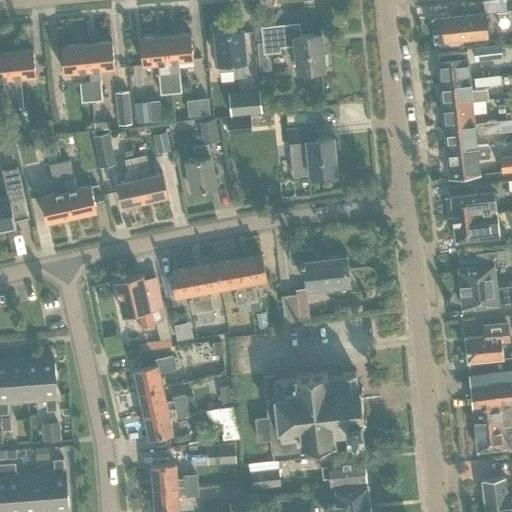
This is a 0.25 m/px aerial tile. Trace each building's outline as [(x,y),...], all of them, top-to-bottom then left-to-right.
[(485,13),(455,16),(432,19),(432,18),(434,43),(487,37),(485,13)] [(294,44),(297,71),(324,69),(321,33),(300,35),(299,23),(261,26),(264,52),(280,51),(279,45),(294,44)] [(232,62),(234,77),(246,76),(245,60),(242,28),(214,31),(218,63),(232,62)] [(171,93),(181,91),(178,61),(193,60),(190,34),(165,36),(171,93)] [(139,39),(142,65),(157,63),(160,94),(171,93),(165,36),(139,39)] [(92,100),(95,100),(102,99),(100,69),(114,67),(112,41),(86,44),(89,70),(90,82),(92,100)] [(89,70),(86,44),(61,47),(63,73),(89,70)] [(474,61),(502,58),(500,45),(473,48),(474,61)] [(33,49),(7,52),(10,78),(35,75),(33,49)] [(436,60),(439,82),(469,79),(466,51),(437,54),(438,60),(436,60)] [(11,90),(10,78),(7,52),(0,52),(0,81),(3,109),(13,108),(11,90)] [(474,78),(475,86),(500,84),(499,75),(474,78)] [(469,79),(439,82),(441,104),(472,101),(488,99),(486,89),(470,90),(469,79)] [(82,101),(92,100),(90,82),(80,83),(82,101)] [(23,107),(22,89),(11,90),(13,108),(23,107)] [(115,93),(118,126),(132,124),(129,91),(115,93)] [(231,116),(262,114),(260,91),(229,94),(231,116)] [(162,120),(160,99),(148,101),(135,102),(137,123),(162,120)] [(209,113),(208,99),(187,101),(188,116),(209,113)] [(443,126),(474,123),(472,101),(441,104),(443,126)] [(54,109),(55,130),(71,129),(69,108),(54,109)] [(216,118),(198,121),(202,142),(220,139),(216,118)] [(498,120),(474,123),(443,126),(445,149),(476,146),(475,135),(499,132),(498,120)] [(289,129),(288,129),(289,142),(292,176),(293,176),(310,175),(336,172),(332,138),(314,139),(313,127),(289,129)] [(152,134),(157,153),(170,150),(166,131),(152,134)] [(96,135),(102,165),(115,162),(109,133),(96,135)] [(49,136),(40,138),(40,139),(44,156),(56,153),(52,137),(52,135),(49,136)] [(14,139),(1,141),(5,155),(18,152),(14,138),(14,139)] [(185,160),(191,191),(216,186),(211,156),(210,156),(208,143),(193,146),(195,158),(185,160)] [(489,157),(487,145),(476,146),(445,149),(448,176),(448,177),(448,178),(480,174),(479,173),(477,159),(489,157)] [(147,167),(145,155),(135,157),(144,200),(167,195),(162,172),(146,175),(144,168),(147,167)] [(511,155),(500,157),(501,172),(511,171),(511,155)] [(116,182),(122,205),(144,200),(135,157),(125,159),(128,172),(131,171),(132,178),(116,182)] [(96,211),(90,186),(76,189),(69,159),(59,162),(71,217),(96,211)] [(49,164),(53,182),(56,193),(40,197),(46,222),(71,217),(59,162),(49,164)] [(14,221),(28,217),(17,169),(4,172),(6,176),(3,177),(8,196),(0,197),(0,228),(15,225),(14,221)] [(494,192),(450,196),(453,219),(496,214),(494,192)] [(498,236),(497,221),(496,214),(453,219),(455,241),(498,236)] [(303,263),(306,289),(349,284),(345,255),(314,259),(312,247),(288,250),(290,264),(300,263),(301,264),(303,263)] [(498,305),(498,304),(511,302),(511,285),(496,287),(493,256),(497,256),(496,251),(475,253),(477,266),(458,268),(462,309),(498,305)] [(266,278),(261,254),(238,259),(247,302),(249,302),(257,300),(254,288),(251,288),(250,281),(266,278)] [(247,302),(238,259),(216,263),(220,287),(236,284),(237,291),(234,291),(237,304),(247,302)] [(205,289),(220,287),(216,263),(194,267),(202,310),(211,308),(209,296),(206,297),(205,289)] [(189,300),(192,312),(195,312),(202,310),(194,267),(171,271),(175,295),(191,292),(192,299),(189,300)] [(138,311),(142,327),(153,324),(149,308),(150,308),(142,274),(115,280),(122,315),(138,311)] [(284,322),(299,320),(299,318),(309,317),(305,288),(295,289),(296,294),(281,296),(284,322)] [(257,300),(249,302),(251,310),(258,309),(259,309),(258,300),(257,300)] [(247,302),(237,304),(238,313),(251,310),(249,302),(247,302)] [(202,310),(195,312),(195,314),(195,315),(197,323),(213,320),(212,312),(211,308),(202,310)] [(160,340),(139,343),(140,350),(171,346),(170,338),(171,338),(166,321),(164,322),(156,324),(160,340)] [(503,358),(501,340),(508,339),(507,323),(483,325),(484,335),(465,337),(467,362),(503,358)] [(224,352),(222,339),(197,343),(199,356),(224,352)] [(156,364),(134,369),(138,391),(162,386),(159,371),(175,367),(172,355),(155,359),(156,364)] [(53,357),(23,359),(26,399),(45,398),(46,411),(56,410),(55,397),(56,397),(53,357)] [(23,359),(0,360),(0,414),(8,414),(7,401),(26,399),(23,359)] [(511,368),(485,372),(469,374),(477,451),(511,447),(511,445),(510,425),(511,425),(511,368)] [(363,419),(363,418),(365,418),(364,415),(363,415),(360,391),(362,390),(361,387),(360,388),(359,387),(357,387),(355,371),(342,373),(342,375),(327,376),(327,371),(294,375),(295,378),(275,380),(274,375),(263,377),(268,417),(255,419),(258,441),(270,439),(272,453),(303,450),(303,445),(334,442),(333,434),(349,433),(350,438),(354,441),(358,440),(361,436),(361,432),(362,432),(360,419),(363,419)] [(226,384),(218,386),(222,403),(233,401),(229,384),(226,384)] [(172,400),(165,401),(162,386),(138,391),(143,414),(186,404),(184,394),(172,397),(172,400)] [(189,414),(186,404),(143,414),(148,436),(172,431),(168,416),(176,414),(176,417),(189,414)] [(210,412),(213,426),(235,421),(233,408),(210,412)] [(9,417),(0,418),(1,429),(10,429),(9,417)] [(59,422),(41,423),(43,437),(43,441),(60,439),(59,422)] [(236,463),(234,443),(207,445),(208,465),(236,463)] [(47,446),(34,447),(35,459),(48,458),(47,446)] [(52,459),(54,472),(35,474),(37,511),(60,511),(68,511),(65,471),(64,471),(63,458),(52,459)] [(328,462),(330,489),(335,488),(335,487),(367,483),(364,458),(328,462)] [(9,511),(37,511),(35,474),(16,475),(15,462),(5,463),(9,511)] [(175,462),(151,464),(153,488),(197,484),(196,474),(183,475),(183,478),(176,479),(175,462)] [(0,463),(0,511),(9,511),(5,463),(0,463)] [(251,489),(281,486),(279,468),(249,471),(251,489)] [(511,511),(511,495),(507,496),(505,477),(481,479),(484,505),(484,511),(511,511)] [(370,511),(367,483),(335,487),(335,488),(337,504),(327,505),(327,511),(370,511)] [(185,495),(197,494),(197,484),(153,488),(154,511),(179,509),(177,493),(185,492),(185,495)] [(204,504),(204,511),(228,511),(228,502),(204,504)]
